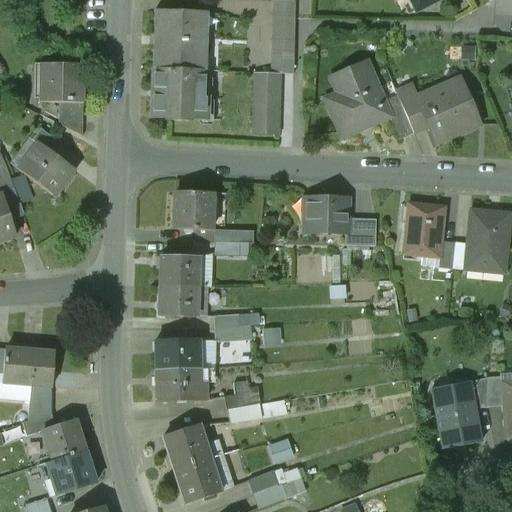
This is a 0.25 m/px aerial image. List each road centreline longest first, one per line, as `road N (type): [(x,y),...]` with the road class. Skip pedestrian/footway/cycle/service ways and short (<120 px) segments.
road 1 (residential): [(511,178),(118,160)]
road 2 (residential): [(137,511),(117,449),(113,287)]
road 3 (residential): [(118,160),(122,0)]
road 4 (residential): [(113,287),(118,160)]
